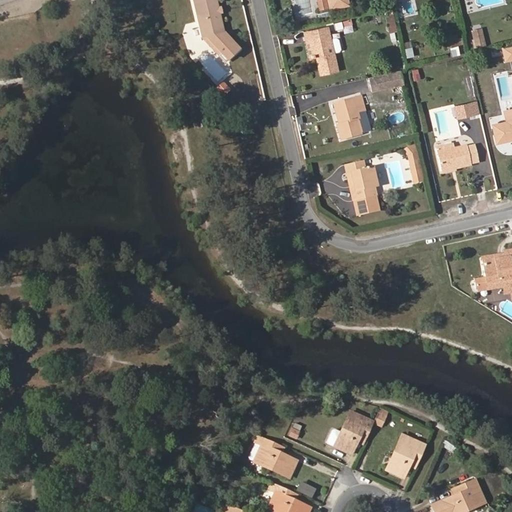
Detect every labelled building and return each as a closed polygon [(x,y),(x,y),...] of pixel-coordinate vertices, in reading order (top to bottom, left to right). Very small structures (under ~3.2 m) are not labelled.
[(218,8),(216,0),(193,0),(202,38),(206,37),(227,60),(239,49),(224,33),(219,14),(218,8)] [(349,5),(347,0),(328,0),(330,9),(349,5)] [(327,17),(325,10),(318,12),(320,19),(327,17)] [(397,30),(393,15),(386,16),(390,32),(397,30)] [(338,71),(334,52),(339,51),(340,49),(338,40),(336,38),(331,40),(328,26),(315,29),(317,37),(309,39),(313,58),(316,57),(319,57),(320,61),(317,62),(321,76),(338,71)] [(317,37),(315,29),(304,32),(310,59),(313,58),(309,39),(317,37)] [(485,46),(481,29),(472,31),(474,40),(472,40),(474,48),(485,46)] [(458,45),(456,36),(449,37),(451,46),(458,45)] [(227,60),(206,37),(202,38),(225,62),(227,60)] [(414,60),(411,44),(404,46),(407,61),(414,60)] [(402,69),(400,61),(392,63),(394,71),(402,69)] [(408,81),(405,69),(371,77),(374,89),(408,81)] [(366,110),(362,94),(355,97),(359,112),(364,110),(366,110)] [(370,131),(364,110),(359,112),(355,97),(340,101),(342,109),(339,110),(342,122),(338,123),(342,140),(359,135),(359,134),(370,131)] [(342,109),(340,101),(332,103),(338,123),(342,122),(339,110),(342,109)] [(479,116),(478,107),(474,108),(473,104),(464,106),(467,119),(479,116)] [(511,120),(493,125),(496,143),(511,139),(511,120)] [(416,149),(411,143),(409,145),(414,150),(418,171),(420,181),(422,181),(416,149)] [(453,149),(452,144),(435,148),(436,153),(453,149)] [(418,171),(414,150),(409,145),(404,149),(409,155),(413,173),(418,171)] [(479,162),(475,146),(467,147),(467,146),(453,149),(436,153),(441,171),(471,164),(471,163),(479,162)] [(376,196),(374,188),(377,187),(372,166),(364,168),(362,161),(345,165),(347,173),(348,173),(350,181),(353,181),(354,186),(350,187),(353,201),(354,201),(357,216),(378,211),(375,196),(376,196)] [(511,253),(506,254),(506,257),(482,261),(485,282),(507,279),(510,293),(511,293),(511,300),(511,299),(511,253)] [(510,293),(507,279),(485,282),(487,290),(503,287),(504,294),(510,293)] [(357,441),(360,436),(366,439),(373,422),(349,411),(340,432),(334,429),(332,430),(327,441),(328,444),(333,446),(351,454),(357,441)] [(381,426),(385,417),(380,415),(376,423),(381,426)] [(299,432),(301,427),(294,424),(292,428),(299,432)] [(296,439),(299,432),(292,428),(289,435),(296,439)] [(250,441),(253,435),(247,432),(244,438),(250,441)] [(418,462),(425,445),(401,434),(385,470),(404,478),(409,466),(412,460),(418,462)] [(288,478),(297,460),(281,453),(276,451),(278,445),(258,435),(255,442),(255,443),(249,457),(250,459),(254,461),(253,462),(288,478)] [(366,439),(360,436),(357,441),(363,444),(366,439)] [(281,453),(284,447),(278,445),(276,451),(281,453)] [(415,468),(418,462),(412,460),(409,466),(415,468)] [(464,511),(485,503),(474,479),(457,486),(460,492),(454,495),(431,505),(434,511),(464,511)] [(272,511),(308,511),(310,507),(294,500),(288,497),(291,491),(272,482),(268,489),(275,492),(267,510),(272,511)] [(314,490),(300,483),(297,490),(311,497),(314,490)] [(460,492),(457,486),(451,488),(454,495),(460,492)] [(294,500),(297,494),(291,491),(288,497),(294,500)] [(245,511),(227,503),(223,511),(225,511),(245,511)]
